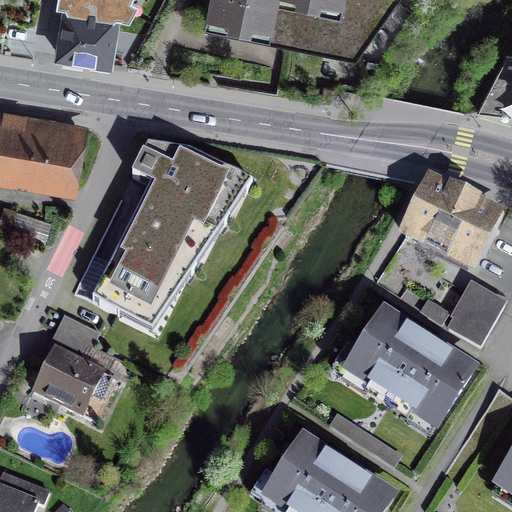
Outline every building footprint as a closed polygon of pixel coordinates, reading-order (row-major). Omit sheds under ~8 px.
[(111,0),(74,0),(73,8),(67,7),(59,56),(109,63),(118,7),(110,6),(111,0)] [(269,36),(276,0),(210,0),(205,23),(269,36)] [(283,0),(276,0),(269,36),(361,54),(399,0),(342,0),(340,11),(283,0)] [(283,0),(340,11),(342,0),(283,0)] [(511,56),(506,55),(479,111),(511,115),(511,56)] [(75,137),(0,123),(0,169),(67,181),(75,137)] [(163,155),(148,147),(133,178),(140,182),(143,176),(165,187),(139,238),(135,236),(99,308),(119,317),(122,312),(149,325),(177,269),(191,276),(197,268),(186,263),(208,219),(224,227),(230,219),(219,214),(232,186),(247,194),(253,185),(190,154),(189,156),(182,152),(165,150),(163,155)] [(493,221),(430,190),(410,230),(473,261),(493,221)] [(51,223),(3,207),(0,216),(0,228),(45,243),(51,223)] [(472,289),(449,330),(481,348),(504,307),(472,289)] [(448,317),(428,304),(422,314),(442,326),(448,317)] [(383,316),(349,369),(438,426),(473,373),(383,316)] [(96,424),(117,383),(55,352),(36,388),(46,393),(43,398),(96,424)] [(511,398),(509,397),(500,391),(444,477),(460,487),(511,406),(511,398)] [(337,417),(331,427),(351,439),(357,430),(337,417)] [(380,445),(357,430),(351,439),(374,454),(380,445)] [(384,511),(392,500),(302,443),(268,497),(291,511),(384,511)] [(400,458),(380,445),(374,454),(394,468),(400,458)] [(511,463),(498,485),(511,493),(511,463)] [(0,511),(35,511),(38,505),(44,508),(50,494),(3,476),(0,482),(0,511)]
